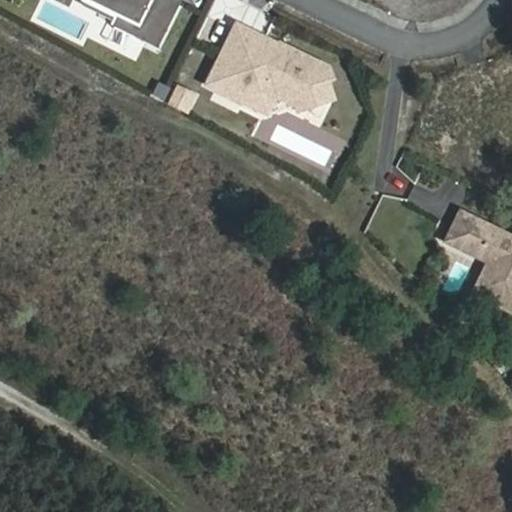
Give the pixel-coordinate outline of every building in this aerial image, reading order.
[(84,0),(117,16),(112,28),(156,49),(179,1),(176,0),(84,0)] [(264,39),(236,25),(207,83),(218,89),(217,91),(238,102),(239,100),(255,107),(261,96),(288,86),(293,102),(296,110),(330,99),(324,80),(329,79),(326,68),(280,44),(277,51),(262,44),(264,39)] [(280,44),(265,37),(264,39),(262,44),(277,51),(280,44)] [(153,91),(164,98),(171,86),(159,80),(153,91)] [(178,85),(169,101),(184,110),(193,94),(178,85)] [(288,86),(261,96),(255,107),(264,112),(293,102),(288,86)] [(330,99),(296,110),(317,118),(330,99)] [(511,311),(511,237),(491,227),(489,231),(482,228),(484,223),(459,211),(444,242),(486,263),(500,269),(485,299),(511,311)] [(471,292),(485,299),(500,269),(486,263),(471,292)]
